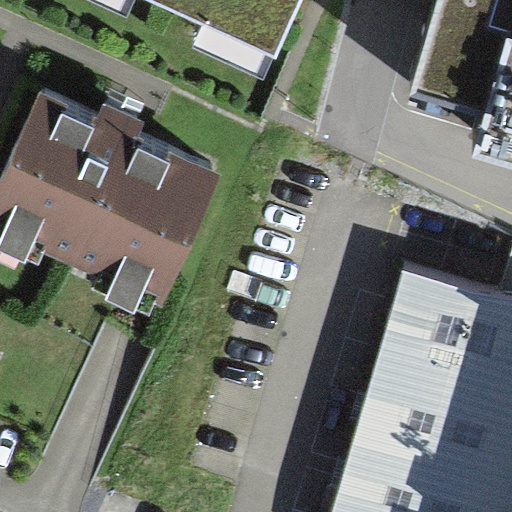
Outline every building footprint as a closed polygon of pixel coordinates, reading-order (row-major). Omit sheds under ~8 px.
[(90,0),(127,16),(133,0),(150,0),(203,24),(193,48),(264,79),(273,57),(276,58),(302,0),(90,0)] [(511,0),(440,0),(414,91),(485,112),(472,157),(511,168),(511,0)] [(111,90),(104,105),(121,113),(138,120),(144,105),(111,90)] [(98,119),(39,93),(0,179),(0,247),(39,264),(44,253),(97,276),(91,291),(150,317),(155,304),(162,308),(221,175),(137,138),(144,123),(138,120),(121,113),(104,105),(98,119)] [(511,511),(511,302),(403,270),(330,511),(511,511)]
